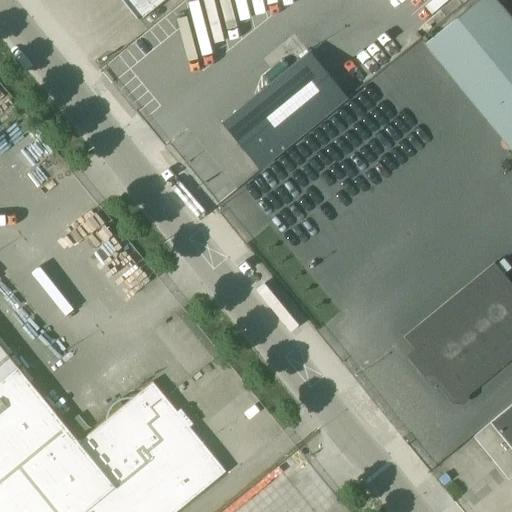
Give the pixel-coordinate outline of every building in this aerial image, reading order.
[(122,0),(140,22),(166,0),(122,0)] [(511,21),(494,0),(481,0),(426,45),(511,149),(511,21)] [(511,0),(497,0),(511,18),(511,0)] [(310,53),(223,123),(261,170),(347,99),(310,53)] [(511,360),(511,285),(504,275),(511,268),(504,259),(496,265),(495,264),(404,338),(415,351),(411,354),(429,375),(432,372),(458,404),(482,385),(511,360)] [(0,345),(0,377),(16,365),(0,345)] [(177,511),(227,472),(153,382),(79,443),(16,365),(0,377),(0,511),(177,511)] [(511,404),(475,435),(509,477),(511,474),(511,404)]
